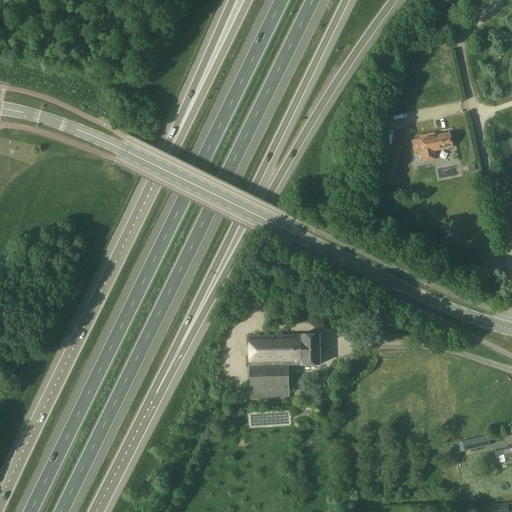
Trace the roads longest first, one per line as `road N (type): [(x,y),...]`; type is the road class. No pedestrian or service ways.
road 1 (primary): [(61,511),(302,21)]
road 2 (motorway): [(152,392),(294,148),(393,0)]
road 3 (motorway): [(152,392),(346,0)]
road 4 (tertiary): [(511,329),(431,301),(126,151)]
road 5 (primary): [(204,157),(30,511)]
road 6 (motorway): [(158,182),(0,508)]
road 7 (track): [(460,53),(511,274)]
road 8 (motorway): [(248,0),(158,182)]
road 9 (motorway): [(233,0),(158,182)]
road 10 (motorway): [(281,0),(204,157)]
road 11 (motorway): [(91,511),(152,392)]
road 12 (tertiary): [(0,108),(126,151)]
